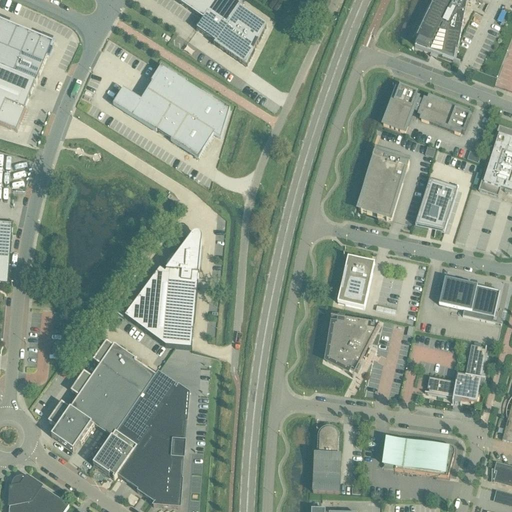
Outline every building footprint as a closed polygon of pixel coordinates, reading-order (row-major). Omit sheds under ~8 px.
[(240,9),(242,5),(234,0),(172,0),(203,21),(208,15),(227,28),(240,9)] [(431,55),(430,57),(436,60),(437,57),(460,66),(460,65),(454,63),(456,53),(457,54),(465,11),(464,10),(465,9),(469,0),(435,0),(431,8),(429,7),(424,17),(426,18),(415,41),(418,42),(416,48),(415,48),(415,49),(431,55)] [(266,28),(240,9),(227,28),(208,15),(203,21),(196,32),(215,45),(214,46),(214,47),(215,46),(246,68),(266,28)] [(0,22),(0,69),(14,76),(35,85),(36,85),(44,66),(53,44),(42,40),(31,35),(18,30),(0,22)] [(0,69),(0,126),(17,133),(26,111),(24,111),(35,85),(14,76),(0,69)] [(155,80),(141,103),(124,93),(121,96),(122,97),(115,107),(122,111),(122,112),(179,148),(179,147),(198,159),(207,146),(213,136),(220,140),(224,130),(223,130),(229,112),(218,105),(169,74),(162,70),(155,81),(155,80)] [(417,96),(400,90),(399,93),(397,92),(395,97),(395,98),(394,100),(394,99),(393,102),(393,101),(383,127),(401,134),(401,133),(405,135),(412,116),(413,114),(413,113),(420,116),(419,117),(423,119),(421,122),(450,133),(454,134),(454,135),(459,137),(460,134),(464,135),(470,119),(467,118),(468,115),(462,113),(458,112),(458,111),(430,100),(428,104),(425,103),(425,104),(418,101),(418,100),(416,99),(417,96)] [(511,132),(499,128),(478,192),(498,199),(500,190),(505,192),(504,193),(511,195),(511,132)] [(433,159),(435,151),(428,149),(425,157),(433,159)] [(377,153),(376,155),(374,155),(373,159),(371,158),(370,159),(372,160),(374,161),(373,165),(371,170),(362,201),(360,206),(360,208),(359,208),(358,209),(359,209),(358,212),(361,213),(361,214),(362,214),(362,213),(367,215),(372,216),(377,218),(382,219),(387,221),(386,222),(387,222),(388,221),(390,222),(391,219),(392,219),(393,218),(391,218),(392,216),(394,211),(402,183),(403,180),(403,179),(403,178),(403,177),(403,176),(402,176),(401,175),(402,169),(408,171),(409,165),(408,165),(408,162),(406,161),(406,160),(405,160),(405,161),(400,160),(400,159),(395,158),(390,157),(390,156),(385,155),(380,154),(381,152),(380,152),(379,153),(377,153)] [(17,185),(21,183),(13,172),(9,174),(17,185)] [(444,234),(458,192),(443,187),(443,189),(439,188),(440,186),(430,183),(415,228),(444,234)] [(477,201),(478,194),(469,192),(468,200),(477,201)] [(0,266),(10,268),(13,225),(0,223),(0,266)] [(202,247),(201,247),(201,249),(189,245),(190,243),(191,243),(190,242),(166,274),(167,274),(165,275),(160,272),(125,320),(166,350),(192,352),(199,284),(202,247)] [(338,305),(364,311),(375,265),(348,259),(338,305)] [(494,311),(498,294),(446,282),(448,273),(447,273),(439,307),(464,313),(463,318),(494,325),(495,324),(492,324),(493,319),(492,319),(492,316),(493,316),(494,312),(494,311)] [(345,319),(337,318),(336,326),(332,325),(326,363),(348,374),(350,371),(357,374),(361,368),(359,367),(379,327),(345,321),(345,319)] [(416,359),(447,365),(449,358),(455,359),(458,342),(415,334),(413,342),(419,344),(416,359)] [(114,349),(107,345),(94,363),(101,368),(92,381),(84,375),(72,394),(79,399),(71,412),(62,406),(49,424),(58,430),(52,439),(73,454),(80,445),(81,446),(94,428),(112,440),(93,468),(109,479),(110,477),(115,480),(113,482),(115,483),(118,479),(138,450),(117,435),(156,378),(135,364),(136,363),(115,348),(114,349)] [(428,395),(425,394),(425,395),(428,396),(428,397),(453,401),(452,405),(453,405),(453,404),(460,406),(461,402),(476,405),(479,389),(483,390),(485,383),(485,382),(482,381),(486,356),(485,356),(487,349),(486,349),(485,352),(482,352),(482,350),(471,348),(465,379),(457,377),(456,385),(429,380),(427,392),(429,392),(428,395)] [(177,392),(175,390),(177,388),(158,375),(156,378),(117,435),(138,450),(118,479),(138,493),(137,494),(155,506),(153,509),(181,511),(190,397),(179,389),(177,392)] [(511,404),(507,423),(509,423),(507,429),(506,429),(502,442),(511,444),(511,404)] [(313,495),(339,496),(340,472),(337,472),(338,440),(338,437),(336,434),(334,432),(332,431),(329,431),(326,431),(323,433),(321,435),(320,437),(319,440),(318,470),(314,470),(313,495)] [(395,472),(448,479),(453,459),(455,457),(455,454),(454,452),(453,450),(451,448),(449,447),(399,440),(398,444),(387,442),(384,467),(395,468),(395,472)] [(493,472),(492,483),(494,484),(493,485),(511,489),(511,468),(496,465),(494,473),(493,472)] [(10,509),(10,511),(66,511),(70,508),(43,490),(43,489),(27,479),(27,480),(25,479),(23,479),(21,479),(18,479),(15,482),(13,484),(12,486),(12,488),(12,490),(11,490),(10,509)]
